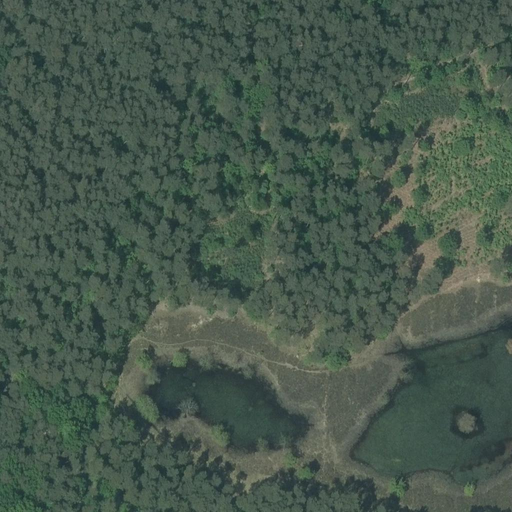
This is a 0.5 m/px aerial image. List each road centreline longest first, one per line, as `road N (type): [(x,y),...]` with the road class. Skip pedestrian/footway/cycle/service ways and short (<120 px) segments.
road 1 (track): [(45,232),(511,28)]
road 2 (track): [(3,73),(45,232)]
road 3 (track): [(107,511),(8,389)]
road 4 (track): [(269,131),(244,0)]
